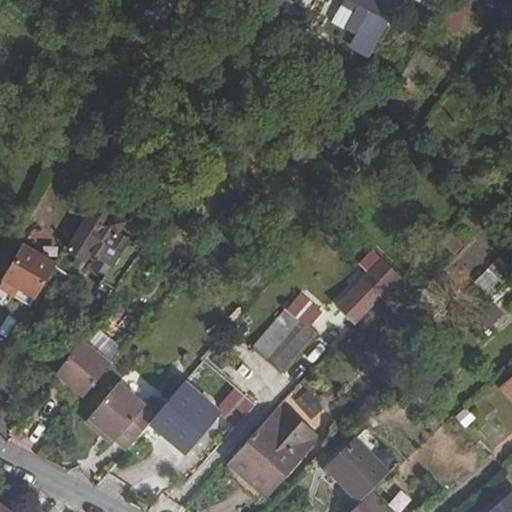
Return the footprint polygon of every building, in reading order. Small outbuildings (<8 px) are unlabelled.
[(382,31),(393,13),(377,3),(371,11),(362,6),(356,17),(382,31)] [(456,7),(440,31),(449,37),(465,12),(456,7)] [(86,262),(116,213),(99,202),(69,252),(86,262)] [(221,246),(211,256),(226,270),(235,259),(221,246)] [(9,294),(12,296),(36,253),(26,248),(5,285),(11,288),(9,294)] [(12,296),(31,308),(57,265),(36,253),(12,296)] [(494,300),(511,280),(511,269),(496,255),(472,281),(494,300)] [(357,326),(402,279),(386,263),(375,274),(373,273),(340,309),(357,326)] [(503,315),(491,302),(474,318),(488,331),(503,315)] [(282,374),(313,341),(286,315),(254,348),(282,374)] [(65,374),(89,393),(117,360),(127,348),(98,328),(90,339),(65,374)] [(166,408),(155,421),(167,432),(187,449),(220,412),(187,383),(166,408)] [(106,430),(130,450),(155,421),(166,408),(154,397),(146,406),(121,384),(89,422),(103,433),(106,430)] [(231,460),(233,462),(261,429),(290,397),(288,394),(231,460)] [(261,429),(233,462),(245,474),(267,494),(295,465),(277,448),(290,436),(306,453),(326,432),(290,397),(261,429)] [(511,408),(501,415),(511,434),(511,433),(511,408)] [(228,434),(240,444),(249,433),(237,423),(228,434)] [(189,451),(187,449),(167,432),(161,439),(182,458),(189,451)] [(277,448),(295,465),(306,453),(290,436),(277,448)] [(325,471),(338,485),(368,456),(356,443),(325,471)] [(368,456),(338,485),(356,504),(387,476),(368,456)] [(267,494),(245,474),(240,478),(262,499),(267,494)] [(511,511),(511,496),(508,500),(493,511),(511,511)] [(382,511),(370,498),(354,511),(382,511)] [(13,511),(0,501),(0,511),(13,511)] [(46,511),(32,502),(24,511),(46,511)]
